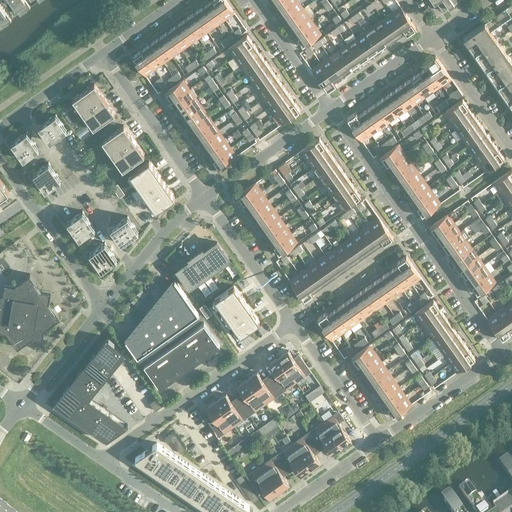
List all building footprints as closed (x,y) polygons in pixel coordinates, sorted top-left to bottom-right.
[(25,0),(10,0),(20,14),(30,7),(25,0)] [(225,19),(212,0),(203,6),(216,25),(225,19)] [(234,12),(225,0),(212,0),(225,19),(234,12)] [(296,0),(278,0),(273,4),(279,12),(296,0)] [(303,8),(297,0),(296,0),(279,12),(285,21),(303,8)] [(456,0),(435,0),(434,1),(441,11),(449,5),(454,1),(456,0)] [(332,7),(329,2),(324,5),(328,10),(332,7)] [(374,7),(371,2),(366,6),(369,11),(374,7)] [(0,25),(1,27),(11,20),(0,4),(0,25)] [(216,25),(203,6),(194,13),(207,31),(216,25)] [(417,29),(401,6),(392,13),(404,31),(404,32),(407,36),(417,29)] [(309,16),(303,8),(285,21),(291,29),(309,16)] [(345,9),(340,12),(344,17),(348,14),(345,9)] [(362,16),(358,11),(353,15),(356,19),(362,16)] [(207,31),(194,13),(186,19),(199,37),(207,31)] [(404,31),(392,13),(383,19),(396,38),(404,32),(404,31)] [(341,19),(337,14),(333,17),(336,22),(341,19)] [(356,19),(353,15),(348,19),(351,23),(356,19)] [(315,24),(309,16),(291,29),(296,37),(315,24)] [(199,37),(186,19),(177,25),(190,43),(199,37)] [(396,38),(383,19),(374,25),(387,44),(396,38)] [(463,37),(469,46),(491,31),(485,22),(463,37)] [(321,33),(315,24),(296,37),(303,46),(321,33)] [(344,28),(341,24),(336,27),(339,32),(344,28)] [(190,43),(177,25),(168,31),(181,50),(190,43)] [(387,44),(374,25),(365,31),(378,50),(387,44)] [(339,32),(336,27),(330,31),(334,36),(339,32)] [(234,31),(238,37),(242,33),(239,28),(234,31)] [(181,50),(168,31),(159,37),(172,56),(181,50)] [(378,50),(365,31),(356,38),(369,56),(378,50)] [(496,39),(491,31),(469,46),(475,54),(496,39)] [(231,35),(226,38),(229,43),(234,39),(231,35)] [(253,43),(247,35),(228,48),(235,56),(253,43)] [(326,41),(323,36),(318,40),(321,44),(326,41)] [(172,56),(159,37),(150,44),(163,62),(172,56)] [(229,43),(226,38),(221,42),(224,46),(229,43)] [(369,56),(356,38),(347,44),(360,62),(369,56)] [(502,47),(496,39),(475,54),(481,62),(502,47)] [(321,44),(318,40),(313,43),(316,48),(321,44)] [(259,52),(253,43),(235,56),(240,65),(259,52)] [(163,62),(150,44),(141,50),(154,68),(163,62)] [(360,62),(347,44),(338,50),(351,69),(360,62)] [(314,52),(309,46),(305,49),(309,56),(314,52)] [(213,47),(208,51),(211,55),(216,52),(213,47)] [(508,55),(502,47),(481,62),(486,70),(508,55)] [(154,68),(141,50),(132,56),(145,75),(154,68)] [(351,69),(338,50),(330,56),(343,75),(351,69)] [(211,55),(208,51),(203,54),(206,59),(211,55)] [(265,60),(259,52),(240,65),(246,73),(265,60)] [(451,78),(435,55),(426,62),(428,66),(429,66),(442,84),(451,78)] [(511,64),(511,61),(508,55),(486,70),(492,79),(511,64)] [(343,75),(330,56),(321,62),(334,81),(343,75)] [(195,59),(190,63),(194,68),(199,64),(195,59)] [(214,65),(211,60),(206,63),(210,69),(214,65)] [(271,68),(265,60),(246,73),(252,81),(271,68)] [(334,81),(321,62),(312,69),(327,91),(337,84),(334,81)] [(194,68),(190,63),(185,67),(188,71),(194,68)] [(511,76),(511,64),(492,79),(498,87),(511,76)] [(203,65),(198,69),(202,74),(207,71),(203,65)] [(429,66),(428,66),(420,72),(433,90),(442,84),(429,66)] [(276,77),(271,68),(252,81),(258,90),(276,77)] [(178,72),(173,76),(176,80),(181,76),(178,72)] [(219,72),(215,76),(218,80),(223,77),(219,72)] [(433,90),(420,72),(411,78),(424,97),(433,90)] [(176,80),(173,76),(168,79),(171,84),(176,80)] [(511,89),(511,76),(498,87),(504,95),(511,89)] [(226,82),(223,77),(218,80),(222,85),(226,82)] [(282,85),(276,77),(258,90),(264,98),(282,85)] [(215,83),(212,78),(207,81),(210,86),(215,83)] [(424,97),(411,78),(402,84),(415,103),(424,97)] [(189,88),(183,79),(165,92),(171,101),(189,88)] [(159,84),(163,90),(167,86),(163,81),(159,84)] [(83,91),(94,105),(105,98),(94,83),(83,91)] [(219,87),(215,83),(210,86),(214,91),(219,87)] [(415,103),(402,84),(394,91),(407,109),(415,103)] [(288,93),(282,85),(264,98),(270,106),(288,93)] [(197,95),(191,87),(189,88),(171,101),(177,110),(195,97),(197,95)] [(231,89),(226,92),(230,97),(234,94),(231,89)] [(73,98),(83,113),(94,105),(83,91),(73,98)] [(407,109),(394,91),(385,97),(398,115),(407,109)] [(449,94),(453,101),(458,98),(454,91),(449,94)] [(294,102),(288,93),(270,106),(276,115),(294,102)] [(227,99),(223,94),(219,98),(222,102),(227,99)] [(238,99),(234,94),(230,97),(233,102),(238,99)] [(201,105),(195,97),(177,110),(183,118),(201,105)] [(398,115),(385,97),(376,103),(389,122),(398,115)] [(105,98),(94,105),(104,120),(115,113),(105,98)] [(230,104),(227,99),(222,102),(226,107),(230,104)] [(447,99),(441,102),(445,107),(450,103),(447,99)] [(469,108),(462,99),(446,110),(452,119),(469,108)] [(300,111),(294,102),(276,115),(282,124),(300,111)] [(445,107),(441,102),(436,106),(440,111),(445,107)] [(389,122),(376,103),(367,109),(380,128),(389,122)] [(70,104),(62,110),(65,114),(73,108),(70,104)] [(93,128),(104,120),(94,105),(83,113),(93,128)] [(207,113),(201,105),(183,118),(188,126),(207,113)] [(243,106),(238,109),(242,114),(246,111),(243,106)] [(475,116),(469,108),(452,119),(450,120),(456,129),(475,116)] [(380,128),(367,109),(359,115),(358,116),(371,134),(380,128)] [(239,116),(235,111),(231,114),(234,119),(239,116)] [(250,115),(246,111),(242,114),(245,119),(250,115)] [(359,115),(356,111),(346,118),(362,141),(371,134),(358,116),(359,115)] [(429,111),(424,115),(427,119),(432,116),(429,111)] [(69,113),(64,116),(70,123),(74,120),(69,113)] [(213,122),(207,113),(188,126),(194,135),(213,122)] [(67,129),(56,114),(38,126),(49,141),(67,129)] [(427,119),(424,115),(419,119),(422,123),(427,119)] [(242,121),(239,116),(234,119),(237,124),(242,121)] [(480,124),(475,116),(456,129),(462,137),(480,124)] [(112,118),(95,130),(101,138),(117,126),(112,118)] [(219,130),(213,122),(194,135),(200,143),(217,131),(219,130)] [(254,122),(250,126),(253,131),(258,127),(254,122)] [(85,124),(75,131),(82,141),(92,134),(85,124)] [(411,124),(406,127),(409,132),(414,128),(411,124)] [(430,129),(426,124),(422,128),(425,133),(430,129)] [(486,133),(480,124),(462,137),(468,146),(486,133)] [(113,132),(123,147),(134,140),(124,125),(113,132)] [(261,132),(258,127),(253,131),(257,135),(261,132)] [(409,132),(406,127),(401,131),(404,136),(409,132)] [(250,133),(247,128),(242,131),(246,136),(250,133)] [(238,130),(232,133),(236,139),(241,135),(238,130)] [(419,130),(414,133),(418,138),(422,135),(419,130)] [(39,148),(27,131),(11,142),(23,159),(39,148)] [(223,140),(217,131),(200,143),(206,151),(223,140)] [(112,155),(123,147),(113,132),(102,140),(112,155)] [(254,138),(250,133),(246,136),(249,141),(254,138)] [(492,141),(486,133),(468,146),(474,154),(492,141)] [(394,136),(388,140),(392,144),(397,141),(394,136)] [(435,136),(430,140),(434,145),(438,141),(435,136)] [(325,146),(319,137),(301,150),(307,159),(325,146)] [(230,147),(225,138),(223,140),(206,151),(212,160),(230,147)] [(134,140),(123,147),(134,162),(144,154),(134,140)] [(392,144),(388,140),(383,143),(387,148),(392,144)] [(442,146),(438,141),(434,145),(437,150),(442,146)] [(498,149),(492,141),(474,154),(480,162),(498,149)] [(431,147),(427,142),(423,145),(426,150),(431,147)] [(374,147),(378,154),(383,151),(378,144),(374,147)] [(405,152),(399,144),(380,157),(387,165),(405,152)] [(331,154),(325,146),(307,159),(313,167),(331,154)] [(112,155),(123,169),(134,162),(123,147),(112,155)] [(237,155),(230,147),(212,160),(218,168),(237,155)] [(434,152),(431,147),(426,150),(430,155),(434,152)] [(504,158),(498,149),(480,162),(486,171),(504,158)] [(411,161),(405,152),(387,165),(392,174),(411,161)] [(447,153),(442,156),(445,161),(450,158),(447,153)] [(337,163),(331,154),(313,167),(319,176),(337,163)] [(454,163),(450,158),(445,161),(449,166),(454,163)] [(442,163),(439,159),(434,162),(438,167),(442,163)] [(149,161),(130,174),(156,211),(175,197),(149,161)] [(417,169),(411,161),(392,174),(398,182),(417,169)] [(61,179),(49,162),(33,173),(45,190),(61,179)] [(343,171),(337,163),(319,176),(325,184),(343,171)] [(446,168),(442,163),(438,167),(441,172),(446,168)] [(286,167),(281,170),(285,175),(289,172),(286,167)] [(423,177),(417,169),(398,182),(404,190),(423,177)] [(511,181),(511,169),(493,182),(499,190),(511,181)] [(458,170),(454,173),(457,178),(462,175),(458,170)] [(349,179),(343,171),(325,184),(330,192),(349,179)] [(282,177),(278,172),(274,175),(277,180),(282,177)] [(293,177),(289,172),(285,175),(288,180),(293,177)] [(454,180),(451,175),(446,178),(450,183),(454,180)] [(465,180),(462,175),(457,178),(461,183),(465,180)] [(285,182),(282,177),(277,180),(280,185),(285,182)] [(428,186),(423,177),(404,190),(410,199),(428,186)] [(0,193),(6,190),(7,192),(4,195),(9,192),(0,179),(0,193)] [(355,188),(349,179),(330,192),(336,201),(355,188)] [(458,185),(454,180),(450,183),(453,188),(458,185)] [(511,194),(511,181),(499,190),(505,199),(511,194)] [(262,191),(255,182),(237,195),(243,204),(262,191)] [(113,186),(112,187),(119,197),(120,197),(125,193),(118,183),(113,186)] [(297,183),(293,187),(296,192),(301,188),(297,183)] [(434,194),(428,186),(410,199),(416,207),(434,194)] [(304,193),(301,188),(296,192),(300,196),(304,193)] [(361,197),(355,188),(336,201),(342,210),(361,197)] [(293,194),(290,189),(285,192),(289,197),(293,194)] [(268,199),(262,191),(243,204),(249,212),(268,199)] [(297,199),(293,194),(289,197),(292,202),(297,199)] [(441,203),(434,194),(416,207),(422,216),(441,203)] [(478,198),(474,201),(477,206),(482,203),(478,198)] [(273,208),(268,199),(249,212),(255,221),(273,208)] [(309,200),(305,203),(308,208),(313,205),(309,200)] [(474,208),(471,203),(466,207),(470,212),(474,208)] [(485,208),(482,203),(477,206),(481,211),(485,208)] [(305,210),(302,205),(297,209),(300,214),(305,210)] [(316,210),(313,205),(308,208),(312,213),(316,210)] [(356,212),(352,207),(347,211),(350,215),(356,212)] [(279,216),(273,208),(255,221),(261,229),(279,216)] [(478,213),(474,208),(470,212),(473,216),(478,213)] [(95,228),(83,210),(67,221),(79,239),(95,228)] [(309,215),(305,210),(300,214),(304,218),(309,215)] [(350,215),(347,211),(342,214),(345,219),(350,215)] [(454,222),(448,214),(430,227),(436,235),(454,222)] [(139,231),(127,215),(110,228),(121,243),(139,231)] [(490,215),(485,218),(489,223),(493,220),(490,215)] [(285,224),(279,216),(261,229),(267,237),(285,224)] [(321,217),(316,220),(320,225),(325,222),(321,217)] [(393,238),(379,217),(369,224),(382,242),(384,245),(393,238)] [(338,224),(335,220),(330,223),(333,228),(338,224)] [(486,225),(482,220),(478,223),(481,228),(486,225)] [(497,225),(493,220),(489,223),(492,228),(497,225)] [(317,227),(313,222),(309,226),(313,231),(317,227)] [(460,231),(454,222),(436,235),(442,244),(460,231)] [(333,228),(330,223),(324,227),(328,231),(333,228)] [(291,233),(285,224),(267,237),(273,246),(291,233)] [(382,242),(369,224),(361,230),(374,248),(382,242)] [(489,230),(486,225),(481,228),(485,233),(489,230)] [(374,248),(361,230),(352,236),(365,254),(374,248)] [(466,239),(460,231),(442,244),(448,252),(466,239)] [(502,231),(497,235),(501,240),(505,236),(502,231)] [(320,237),(317,232),(312,236),(315,240),(320,237)] [(297,241),(291,233),(273,246),(279,254),(297,241)] [(315,240),(312,236),(307,239),(310,244),(315,240)] [(365,254),(352,236),(343,242),(356,261),(365,254)] [(509,241),(505,236),(501,240),(504,244),(509,241)] [(498,242),(494,237),(490,240),(493,245),(498,242)] [(472,247),(466,239),(448,252),(453,260),(472,247)] [(117,259),(105,242),(89,253),(101,270),(117,259)] [(229,259),(217,242),(203,251),(202,250),(190,258),(191,260),(178,269),(190,286),(229,259)] [(356,261),(343,242),(334,248),(347,267),(356,261)] [(501,247),(498,242),(493,245),(496,250),(501,247)] [(303,249),(299,244),(294,248),(297,253),(303,249)] [(478,256),(472,247),(453,260),(459,269),(478,256)] [(297,253),(294,248),(289,252),(292,256),(297,253)] [(347,267),(334,248),(325,255),(338,273),(347,267)] [(509,258),(506,253),(501,256),(505,262),(509,258)] [(338,273),(325,255),(316,261),(329,279),(338,273)] [(421,277),(406,256),(396,263),(398,265),(399,265),(412,283),(421,277)] [(484,264),(478,256),(459,269),(465,277),(484,264)] [(329,279),(316,261),(308,267),(321,286),(329,279)] [(490,273),(484,264),(465,277),(471,285),(487,274),(488,274),(490,273)] [(399,265),(398,265),(390,271),(403,290),(412,283),(399,265)] [(321,286),(308,267),(299,273),(312,292),(312,291),(321,286)] [(403,290),(390,271),(381,277),(394,296),(403,290)] [(312,292),(299,273),(290,280),(304,301),(314,294),(312,291),(312,292)] [(17,347),(33,336),(43,337),(44,328),(60,317),(49,301),(51,291),(41,290),(30,274),(14,285),(12,285),(4,283),(3,290),(3,293),(0,295),(0,330),(6,331),(17,347)] [(494,283),(488,274),(487,274),(471,285),(477,294),(494,283)] [(394,296),(381,277),(372,284),(385,302),(394,296)] [(175,282),(165,294),(186,323),(198,314),(175,280),(174,280),(175,282)] [(385,302),(372,284),(363,290),(376,308),(385,302)] [(501,289),(498,284),(493,288),(496,292),(501,289)] [(215,299),(240,335),(259,322),(234,285),(215,299)] [(496,292),(493,288),(487,291),(491,296),(496,292)] [(376,308),(363,290),(354,296),(367,314),(376,308)] [(186,323),(165,294),(156,305),(174,331),(186,323)] [(367,314),(354,296),(346,302),(359,321),(367,314)] [(417,299),(412,303),(415,308),(421,304),(417,299)] [(440,308),(433,299),(415,312),(421,321),(440,308)] [(359,321),(346,302),(337,308),(350,327),(359,321)] [(205,303),(199,307),(207,317),(212,314),(205,303)] [(415,308),(412,303),(407,307),(410,311),(415,308)] [(174,331),(156,305),(146,317),(162,340),(174,331)] [(511,328),(511,315),(506,306),(497,312),(510,331),(510,330),(511,328)] [(350,327),(337,308),(328,314),(328,315),(341,333),(350,327)] [(445,317),(440,308),(421,321),(427,330),(445,317)] [(328,314),(327,312),(317,319),(332,340),(341,333),(328,315),(328,314)] [(400,312),(395,315),(398,320),(403,316),(400,312)] [(510,331),(497,312),(487,319),(502,340),(511,333),(510,330),(510,331)] [(398,320),(395,315),(389,319),(393,324),(398,320)] [(162,340),(146,317),(136,329),(150,348),(162,340)] [(451,325),(445,317),(427,330),(433,338),(451,325)] [(218,343),(204,322),(174,343),(188,364),(207,350),(209,353),(220,346),(218,343)] [(382,324),(377,328),(380,332),(385,329),(382,324)] [(401,330),(397,325),(393,328),(396,333),(401,330)] [(457,333),(451,325),(433,338),(439,346),(457,333)] [(380,332),(377,328),(372,331),(375,336),(380,332)] [(150,348),(136,329),(127,341),(126,339),(125,340),(137,357),(150,348)] [(390,330),(385,333),(389,339),(393,335),(390,330)] [(463,342),(457,333),(439,346),(445,355),(463,342)] [(126,352),(106,337),(105,338),(106,339),(96,355),(95,356),(110,367),(123,351),(125,352),(124,353),(125,354),(126,352)] [(364,337),(359,340),(362,345),(368,341),(364,337)] [(406,337),(401,340),(405,345),(409,342),(406,337)] [(362,345),(359,340),(354,344),(357,349),(362,345)] [(402,347),(398,342),(394,346),(397,351),(402,347)] [(413,347),(409,342),(405,345),(408,350),(413,347)] [(469,350),(463,342),(445,355),(450,363),(469,350)] [(188,364),(174,343),(144,365),(158,385),(160,388),(171,380),(169,377),(188,364)] [(376,353),(370,344),(351,357),(357,366),(376,353)] [(405,352),(402,347),(397,351),(400,356),(405,352)] [(288,350),(279,357),(294,379),(308,369),(309,368),(300,356),(300,357),(295,360),(288,350)] [(475,359),(469,350),(450,363),(457,372),(475,359)] [(94,353),(83,371),(97,383),(110,367),(95,356),(96,355),(94,354),(95,353),(94,353)] [(382,361),(376,353),(357,366),(363,374),(382,361)] [(417,354),(413,357),(416,362),(421,359),(417,354)] [(294,379),(279,357),(269,364),(276,374),(271,377),(276,384),(280,389),(294,379)] [(413,364),(410,359),(405,362),(409,367),(413,364)] [(424,364),(421,359),(416,362),(420,367),(424,364)] [(388,370),(382,361),(363,374),(369,383),(388,370)] [(417,369),(413,364),(409,367),(412,372),(417,369)] [(82,369),(70,386),(69,385),(69,384),(58,402),(74,416),(73,415),(74,413),(84,398),(77,392),(80,388),(88,394),(97,383),(83,371),(82,369)] [(393,378),(388,370),(369,383),(375,391),(393,378)] [(429,370),(425,374),(428,379),(433,375),(429,370)] [(257,372),(247,379),(263,401),(277,391),(277,390),(269,378),(269,379),(264,382),(257,372)] [(436,380),(433,375),(428,379),(432,384),(436,380)] [(425,381),(422,376),(417,379),(421,384),(425,381)] [(399,386),(393,378),(375,391),(381,399),(399,386)] [(263,401),(247,379),(238,386),(245,396),(240,399),(245,406),(248,411),(249,411),(263,401)] [(429,386),(425,381),(421,384),(424,389),(429,386)] [(320,385),(315,388),(319,394),(324,391),(320,385)] [(405,395),(399,386),(381,399),(387,408),(405,395)] [(88,394),(80,388),(77,392),(84,398),(85,398),(88,394)] [(226,394),(216,401),(232,423),(246,413),(246,412),(238,400),(237,401),(238,401),(233,404),(226,394)] [(411,404),(405,395),(387,408),(393,417),(411,404)] [(101,409),(85,398),(84,398),(74,413),(90,427),(90,426),(91,425),(91,424),(101,409)] [(232,423),(216,401),(207,408),(214,418),(209,421),(217,433),(232,423)] [(294,403),(290,406),(294,411),(300,407),(297,403),(294,403)] [(285,409),(284,411),(287,416),(293,412),(289,405),(285,409)] [(125,425),(101,409),(91,424),(91,425),(105,437),(105,438),(106,439),(128,424),(126,423),(127,424),(125,425)] [(301,409),(295,413),(299,418),(305,414),(301,409)] [(295,413),(289,417),(293,423),(298,419),(295,413)] [(340,414),(326,424),(341,446),(351,439),(339,422),(343,418),(344,418),(340,413),(340,414)] [(264,424),(259,427),(263,434),(268,430),(264,424)] [(341,446),(326,424),(312,434),(311,434),(320,446),(325,442),(332,452),(341,446)] [(271,429),(264,434),(269,440),(275,436),(271,429)] [(248,435),(243,438),(248,445),(253,441),(248,435)] [(309,436),(295,446),(310,468),(320,461),(313,451),(317,448),(318,447),(309,435),(309,436)] [(243,439),(238,442),(242,449),(247,445),(243,439)] [(157,442),(135,458),(214,511),(246,511),(253,508),(157,442)] [(310,468),(295,446),(280,456),(288,468),(289,468),(293,464),(300,474),(310,468)] [(511,460),(507,452),(497,459),(511,481),(511,460)] [(278,458),(263,468),(279,490),(288,483),(281,473),(286,470),(286,469),(278,457),(278,458)] [(279,490),(263,468),(249,478),(257,490),(258,490),(262,486),(269,496),(279,490)] [(488,511),(489,511),(468,480),(458,487),(475,511),(488,511)] [(465,511),(451,492),(441,499),(450,511),(465,511)]
